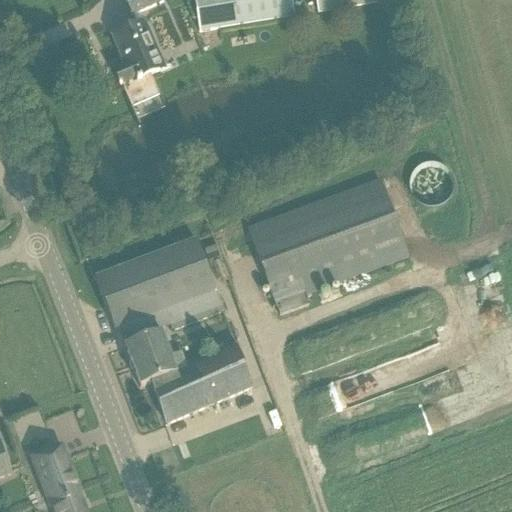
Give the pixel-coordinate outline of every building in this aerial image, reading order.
[(113,73),(120,89),(130,112),(159,99),(149,76),(165,70),(139,11),(163,1),(162,0),(123,0),(135,28),(111,39),(123,68),(113,73)] [(294,19),(290,0),(192,0),(197,35),(294,19)] [(377,5),(375,0),(313,0),(315,15),(377,5)] [(407,260),(379,181),(245,230),(279,319),(308,308),(304,298),(407,260)] [(195,244),(113,275),(94,282),(113,333),(117,331),(122,346),(169,328),(170,332),(221,313),(195,244)] [(166,428),(184,421),(251,391),(235,347),(184,369),(179,356),(168,360),(160,338),(124,350),(139,390),(150,386),(166,428)] [(0,479),(8,477),(0,449),(0,479)] [(53,449),(29,459),(41,490),(52,485),(60,504),(51,508),(52,511),(84,511),(80,501),(82,500),(66,459),(59,462),(53,449)]
